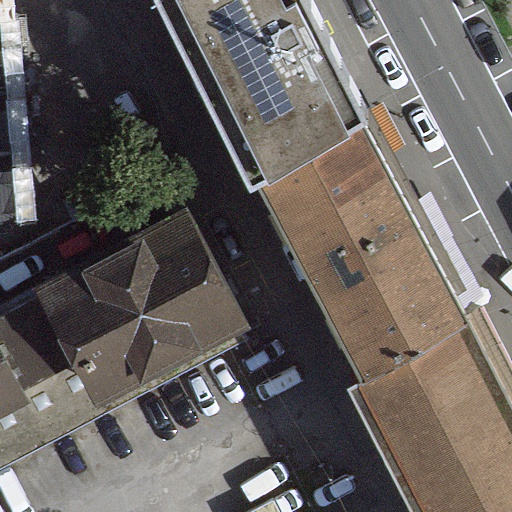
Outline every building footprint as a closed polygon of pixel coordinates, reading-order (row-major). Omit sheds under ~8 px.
[(350,69),(315,0),(169,0),(234,128),(350,69)] [(0,211),(19,209),(0,15),(0,211)] [(359,361),(465,310),(355,106),(252,160),(359,361)] [(241,319),(182,208),(34,287),(93,397),(241,319)] [(416,511),(511,511),(511,405),(465,310),(359,361),(343,369),(416,511)] [(0,397),(22,385),(0,345),(0,397)]
